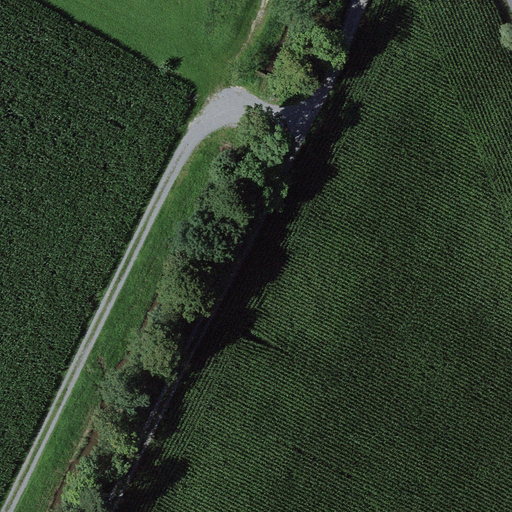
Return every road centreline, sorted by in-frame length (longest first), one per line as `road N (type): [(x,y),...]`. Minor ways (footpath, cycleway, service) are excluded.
road 1 (track): [(362,0),(300,144),(110,511)]
road 2 (track): [(20,511),(203,137),(232,113),(300,144)]
